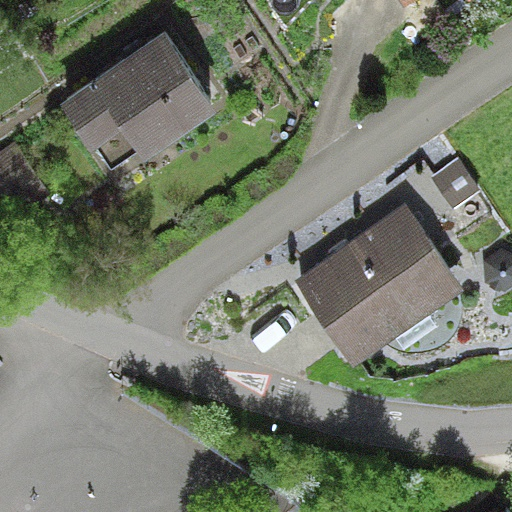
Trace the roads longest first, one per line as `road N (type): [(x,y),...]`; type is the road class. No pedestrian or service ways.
road 1 (residential): [(117,345),(209,260),(511,51)]
road 2 (residential): [(117,345),(331,411),(417,428),(511,432)]
road 3 (residential): [(0,300),(117,345)]
